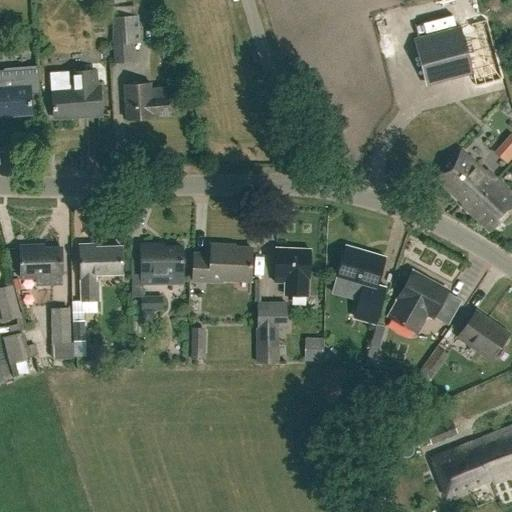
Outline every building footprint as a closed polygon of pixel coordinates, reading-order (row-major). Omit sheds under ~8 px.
[(137,43),(136,15),(108,16),(110,63),(131,62),(131,43),(137,43)] [(428,31),(455,25),(453,17),(427,23),(428,31)] [(476,35),(463,39),(459,27),(433,34),(413,40),(425,82),(445,77),(471,70),(485,66),(476,35)] [(38,97),(37,71),(0,72),(0,119),(29,118),(28,97),(38,97)] [(96,87),(95,72),(68,74),(69,89),(52,91),(54,120),(101,116),(99,87),(96,87)] [(152,99),(151,85),(123,87),(126,122),(154,120),(153,114),(176,113),(175,98),(152,99)] [(486,177),(461,156),(436,181),(464,207),(463,209),(491,234),(511,211),(511,196),(489,175),(486,177)] [(35,251),(36,245),(22,246),(22,280),(36,280),(36,274),(62,274),(62,250),(35,251)] [(228,245),(210,245),(209,255),(193,255),(192,281),(222,282),(222,280),(249,281),(251,249),(228,247),(228,245)] [(94,247),(82,246),(82,302),(99,302),(99,282),(95,282),(95,275),(120,276),(120,250),(94,250),(94,247)] [(155,250),(154,246),(139,246),(140,286),(179,286),(179,250),(155,250)] [(309,250),(275,249),(273,282),(285,283),(284,295),(306,296),(307,279),(308,279),(309,250)] [(383,260),(347,249),(338,279),(361,286),(351,319),(373,326),(384,290),(374,288),(383,260)] [(412,271),(397,299),(388,317),(417,333),(426,315),(432,318),(433,316),(447,324),(458,304),(444,297),(447,291),(412,271)] [(19,318),(12,285),(0,287),(0,317),(1,322),(19,318)] [(286,303),(256,303),(256,329),(286,329),(286,303)] [(72,355),(70,307),(49,308),(51,356),(72,355)] [(509,337),(476,314),(457,340),(490,363),(509,337)] [(17,367),(33,360),(22,333),(6,339),(17,367)] [(302,337),(302,362),(320,362),(321,338),(302,337)] [(447,354),(436,346),(422,366),(433,374),(447,354)] [(462,434),(478,427),(472,415),(457,421),(462,434)] [(457,434),(452,422),(425,433),(430,445),(457,434)] [(511,478),(511,428),(431,461),(445,497),(493,478),(496,485),(511,478)]
